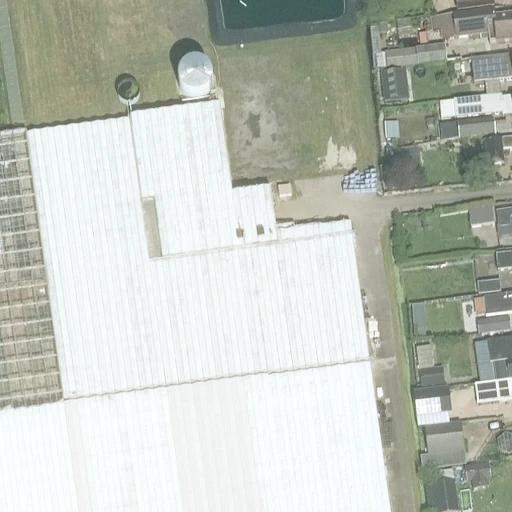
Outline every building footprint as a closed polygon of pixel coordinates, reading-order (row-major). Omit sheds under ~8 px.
[(456,0),(458,12),(494,8),(492,0),(456,0)] [(441,41),(456,39),(480,37),(480,42),(489,41),(489,45),(511,42),(511,18),(495,20),(494,12),(430,19),(432,33),(440,32),(441,41)] [(447,63),(445,47),(383,54),(385,71),(447,63)] [(511,80),(511,60),(511,57),(471,62),(474,85),(511,80)] [(178,82),(178,84),(178,86),(178,89),(179,91),(180,93),(181,95),(183,97),(185,98),(186,99),(189,100),(191,101),(193,102),(195,102),(198,101),(200,101),(202,100),(204,99),(206,98),(208,96),(209,94),(210,92),(211,90),(212,88),(212,86),(212,84),(212,81),(211,79),(210,77),(209,75),(208,73),(206,71),(204,70),(202,69),(200,68),(198,68),(196,67),(193,67),(191,68),(189,68),(187,69),(185,70),(183,72),(182,74),(180,75),(179,77),(178,80),(178,82)] [(409,102),(406,74),(380,77),(384,105),(409,102)] [(118,93),(117,95),(118,97),(118,98),(119,100),(120,102),(121,103),(122,104),(124,105),(125,106),(127,106),(129,106),(131,106),(133,106),(134,105),(136,104),(137,103),(138,101),(139,100),(140,98),(140,96),(140,94),(140,92),(139,91),(138,89),(137,88),(136,86),(134,85),(133,85),(131,84),(129,84),(127,84),(126,84),(124,85),(122,86),(121,87),(120,88),(119,90),(118,91),(118,93)] [(501,100),(439,106),(441,123),(501,117),(501,119),(511,118),(511,99),(501,101),(501,100)] [(232,196),(219,108),(125,121),(126,123),(25,137),(24,135),(0,138),(0,511),(388,511),(348,225),(276,235),(270,191),(232,196)] [(492,123),(456,127),(458,142),(494,138),(492,123)] [(397,125),(384,126),(385,142),(398,141),(397,125)] [(511,151),(511,139),(500,141),(485,143),(487,168),(503,165),(502,152),(511,151)] [(494,227),(492,208),(468,211),(470,230),(494,227)] [(511,210),(495,213),(497,229),(509,228),(508,218),(511,218),(511,210)] [(511,255),(496,257),(498,273),(511,271),(511,255)] [(478,296),(500,294),(499,282),(477,285),(478,296)] [(511,295),(483,299),(483,301),(473,303),(475,317),(485,316),(485,318),(511,315),(511,295)] [(423,307),(412,308),(412,321),(424,320),(423,307)] [(509,319),(477,323),(479,337),(511,333),(509,319)] [(495,384),(495,383),(511,381),(511,340),(489,343),(491,366),(492,366),(495,384)] [(430,350),(417,351),(421,390),(445,387),(442,369),(432,371),(430,350)] [(511,381),(495,383),(498,405),(511,402),(511,381)] [(413,396),(417,420),(448,416),(445,392),(413,396)] [(461,425),(424,429),(428,458),(464,454),(461,425)] [(511,437),(505,435),(497,442),(499,453),(509,456),(511,453),(511,437)] [(488,466),(464,469),(466,484),(471,483),(473,493),(487,491),(485,481),(490,480),(488,466)] [(452,472),(434,474),(436,484),(454,482),(452,472)] [(457,511),(454,482),(436,484),(432,485),(436,511),(457,511)]
